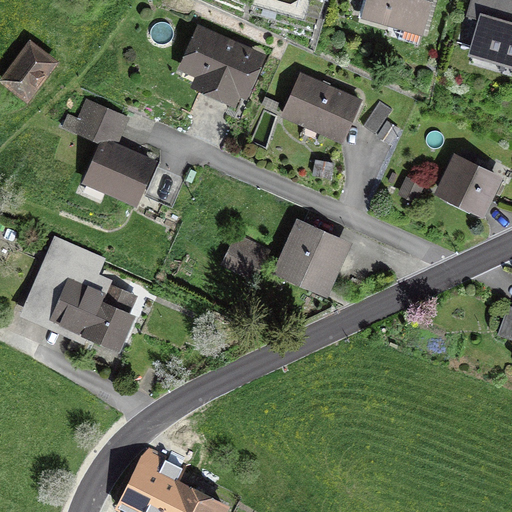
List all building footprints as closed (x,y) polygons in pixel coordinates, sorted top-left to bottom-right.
[(362,1),(359,13),(420,31),(428,0),(371,0),(370,4),(362,1)] [(511,0),(472,0),(467,18),(480,22),(472,48),(511,60),(511,0)] [(197,86),(230,100),(237,85),(244,88),(256,60),(199,34),(187,60),(202,66),(204,70),(197,86)] [(25,99),(52,64),(29,46),(2,81),(25,99)] [(319,133),(341,142),(358,103),(299,76),(281,116),(307,127),(311,119),(323,124),(319,133)] [(378,102),(362,127),(374,135),(390,110),(378,102)] [(114,140),(123,120),(86,103),(74,131),(88,137),(91,130),(114,140)] [(385,123),(376,136),(387,144),(396,130),(385,123)] [(133,203),(150,164),(102,143),(85,182),(133,203)] [(438,193),(479,213),(495,180),(454,160),(438,193)] [(329,179),(332,165),(314,162),(312,176),(329,179)] [(190,184),(195,173),(189,170),(184,181),(190,184)] [(340,248),(298,230),(281,269),(322,288),(340,248)] [(266,254),(234,238),(225,254),(253,268),(256,261),(262,263),(266,254)] [(102,294),(69,280),(51,321),(115,350),(129,317),(125,315),(128,309),(120,305),(125,293),(106,285),(102,294)] [(511,309),(507,307),(496,336),(511,341),(511,309)] [(141,457),(116,508),(119,509),(122,503),(140,511),(220,511),(222,508),(176,485),(183,471),(146,452),(141,457)]
